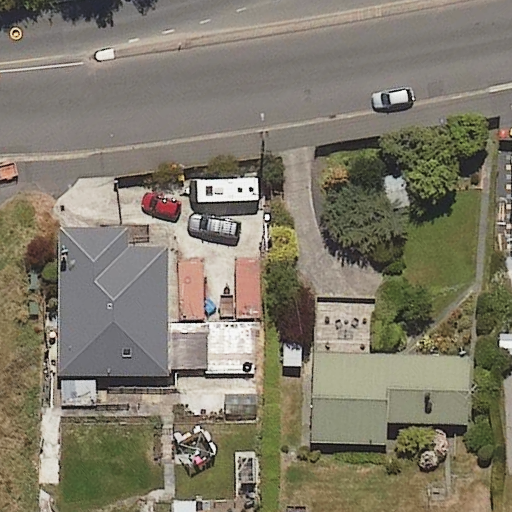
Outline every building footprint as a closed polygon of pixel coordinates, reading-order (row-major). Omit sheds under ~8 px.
[(416,210),(413,170),(378,174),(381,213),(416,210)] [(171,323),(169,259),(168,245),(125,246),(125,222),(58,224),(63,405),(98,404),(97,379),(253,374),(252,320),(237,321),(205,322),(171,323)] [(511,286),(511,254),(497,254),(497,287),(511,286)] [(237,321),(252,320),(261,320),(259,256),(234,257),(237,321)] [(171,323),(205,322),(204,258),(169,259),(171,323)] [(468,427),(469,352),(314,350),(313,446),(386,446),(387,426),(468,427)]
